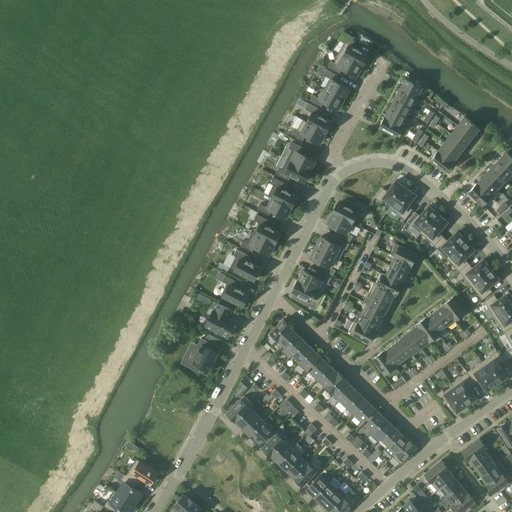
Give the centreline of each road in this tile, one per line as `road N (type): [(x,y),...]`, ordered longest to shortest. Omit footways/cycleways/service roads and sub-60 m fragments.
road 1 (residential): [(344,172),(375,162),(406,169),(511,272)]
road 2 (residential): [(387,484),(245,350)]
road 3 (residential): [(154,511),(245,350)]
road 4 (residential): [(273,296),(344,172)]
road 5 (residential): [(383,61),(333,152),(344,172)]
road 6 (residential): [(483,331),(385,403)]
